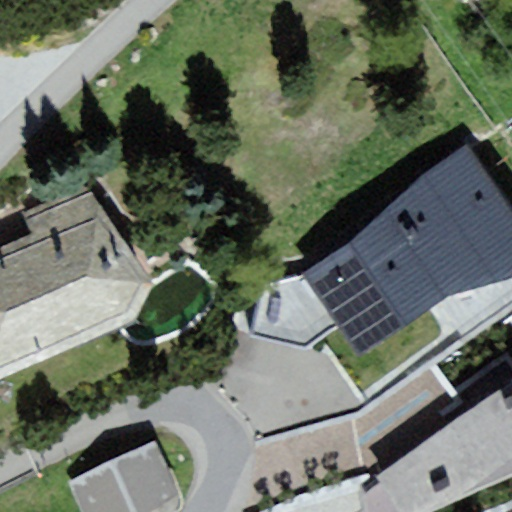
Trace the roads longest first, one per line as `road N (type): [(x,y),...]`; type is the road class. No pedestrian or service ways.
road 1 (residential): [(210,511),(225,466),(220,441),(206,422),(168,404),(118,415),(0,475)]
road 2 (residential): [(0,149),(153,0)]
